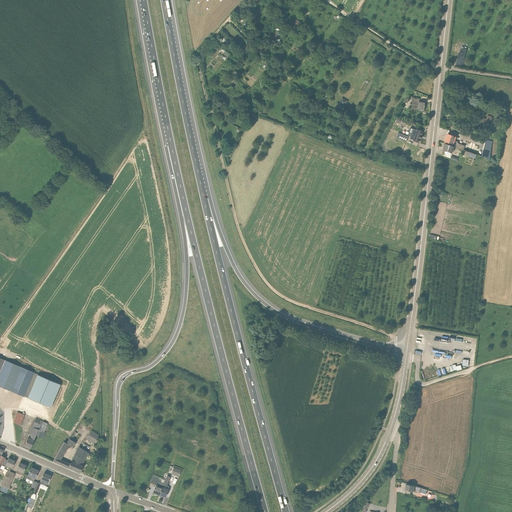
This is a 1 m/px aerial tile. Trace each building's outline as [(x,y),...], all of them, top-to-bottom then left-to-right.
[(276,41),(283,34),(277,28),(270,35),(276,41)] [(461,43),(457,65),(464,67),(468,44),(461,43)] [(345,106),(348,100),(341,97),(339,103),(345,106)] [(425,103),(419,102),(420,98),(413,98),(412,104),(411,109),(418,110),(424,111),(425,103)] [(2,120),(5,123),(6,123),(8,125),(11,122),(5,116),(2,120)] [(417,130),(410,128),(408,135),(411,136),(410,139),(413,140),(413,141),(419,143),(420,139),(421,139),(422,136),(421,136),(423,131),(417,129),(417,130)] [(407,142),(408,137),(398,132),(396,138),(407,142)] [(456,137),(452,136),(448,134),(444,143),(454,147),(463,150),(465,146),(457,143),(458,142),(455,141),(456,137)] [(490,160),(492,143),(486,141),(481,157),(490,160)] [(444,144),(443,148),(443,149),(443,150),(452,153),(454,149),(454,147),(444,143),(444,144)] [(11,391),(24,369),(0,358),(0,386),(10,390),(11,391)] [(11,391),(24,396),(34,373),(24,369),(11,391)] [(51,407),(60,384),(37,375),(27,398),(51,407)] [(14,422),(21,425),(25,414),(18,411),(14,422)] [(30,439),(27,438),(24,446),(30,448),(34,440),(36,435),(43,439),(46,433),(44,432),(48,424),(35,418),(32,427),(31,427),(28,434),(31,435),(30,439)] [(93,444),(99,435),(91,430),(85,439),(93,444)] [(77,433),(74,431),(74,432),(69,439),(69,438),(66,443),(64,442),(53,461),(61,465),(63,461),(60,460),(69,445),(73,448),(76,443),(71,440),(76,433),(77,433)] [(80,473),(80,472),(83,466),(82,465),(88,453),(78,447),(72,460),(72,461),(71,463),(68,468),(80,473)] [(4,467),(4,469),(3,470),(7,472),(0,487),(0,490),(4,492),(12,472),(10,471),(11,468),(12,468),(15,461),(8,458),(8,459),(5,458),(1,465),(4,467)] [(26,466),(19,463),(16,470),(15,473),(22,475),(23,473),(26,466)] [(34,479),(35,479),(38,471),(31,468),(28,475),(26,475),(25,478),(33,481),(31,487),(34,488),(34,489),(37,482),(33,481),(34,479)] [(15,474),(12,472),(4,492),(6,493),(7,488),(9,489),(15,474)] [(44,473),(41,480),(40,483),(46,485),(48,482),(50,476),(44,473)] [(153,493),(159,495),(167,476),(164,475),(159,486),(156,485),(153,493)] [(167,476),(159,495),(165,498),(168,490),(167,489),(168,486),(167,486),(170,477),(167,476)] [(34,489),(34,488),(32,493),(35,495),(40,484),(37,482),(34,489)] [(427,490),(414,486),(406,484),(405,490),(413,492),(419,493),(419,492),(426,494),(427,490)] [(30,498),(28,502),(27,507),(32,509),(35,500),(30,498)]
